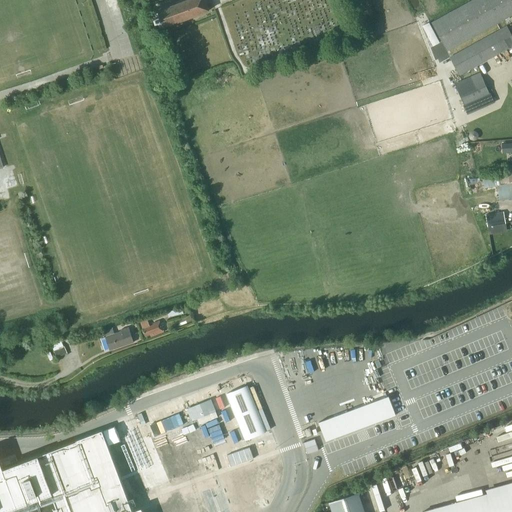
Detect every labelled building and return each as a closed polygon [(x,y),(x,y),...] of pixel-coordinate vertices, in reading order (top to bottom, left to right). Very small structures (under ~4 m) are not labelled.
[(164,27),(209,10),(205,0),(187,0),(158,11),(160,16),(156,18),(157,23),(162,21),(164,27)] [(511,0),(473,0),(432,23),(447,51),(511,14),(511,0)] [(450,57),(459,75),(511,46),(511,34),(507,26),(450,57)] [(455,84),(467,111),(493,100),(480,72),(455,84)] [(478,136),(477,134),(476,132),(474,131),(471,132),(470,134),(469,136),(470,138),(471,139),(474,140),(476,139),(478,137),(478,136)] [(511,182),(497,185),(500,200),(511,198),(511,182)] [(506,225),(504,211),(486,215),(488,228),(506,225)] [(143,328),(146,336),(151,334),(151,337),(164,332),(160,320),(149,324),(147,319),(141,321),(143,328)] [(134,342),(129,327),(121,330),(121,332),(115,334),(113,329),(105,331),(106,337),(110,350),(134,342)] [(67,353),(64,346),(54,351),(57,358),(59,357),(67,353)] [(226,393),(245,440),(267,431),(248,385),(226,393)] [(318,422),(326,440),(396,414),(389,395),(318,422)] [(216,410),(211,398),(187,408),(192,420),(216,410)] [(138,469),(120,477),(121,477),(122,480),(140,473),(146,489),(168,480),(166,475),(150,436),(146,425),(124,434),(128,445),(138,469)] [(0,511),(142,511),(141,511),(133,511),(122,480),(121,477),(103,430),(0,469),(0,467),(0,511)] [(511,511),(511,486),(423,511),(422,511),(511,511)] [(333,511),(364,511),(359,493),(330,502),(333,511)]
